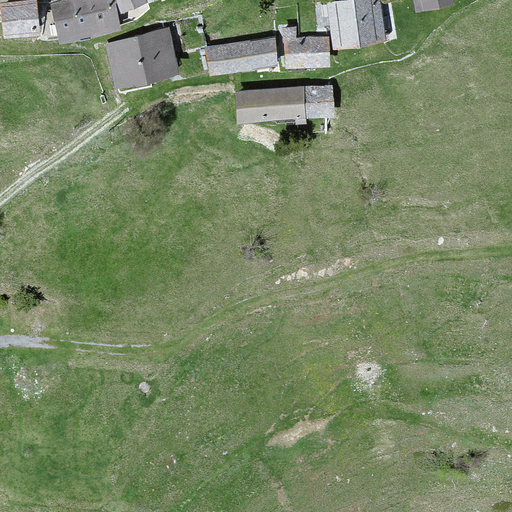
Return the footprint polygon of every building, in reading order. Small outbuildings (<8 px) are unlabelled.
[(74,0),(62,0),(45,6),(54,44),(87,36),(74,0)] [(74,0),(87,36),(111,28),(102,0),(74,0)] [(139,0),(110,0),(114,12),(141,3),(139,0)] [(444,0),(414,0),(415,13),(446,11),(444,0)] [(375,2),(324,5),(327,52),(378,49),(375,2)] [(26,5),(0,6),(0,37),(28,35),(26,5)] [(165,29),(104,47),(110,86),(171,77),(165,29)] [(324,40),(279,41),(280,72),(324,72),(324,40)] [(272,42),(203,50),(206,78),(275,70),(272,42)] [(327,90),(301,90),(301,122),(327,122),(327,90)] [(297,92),(229,97),(231,128),(299,123),(297,92)]
